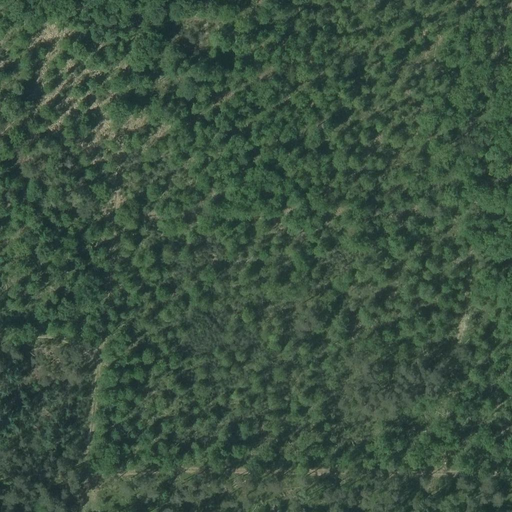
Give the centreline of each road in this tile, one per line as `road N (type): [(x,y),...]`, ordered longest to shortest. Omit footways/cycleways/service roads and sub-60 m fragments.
road 1 (track): [(511,480),(98,471),(108,339)]
road 2 (track): [(108,339),(131,0)]
